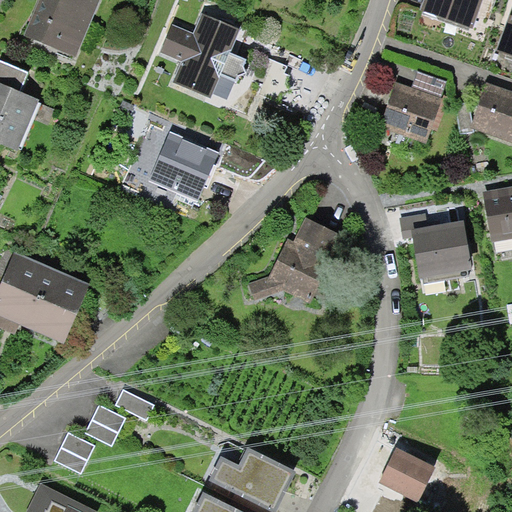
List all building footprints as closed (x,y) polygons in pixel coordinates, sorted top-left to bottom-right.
[(100,1),(97,0),(38,0),(25,33),(78,54),(100,1)] [(423,0),(420,10),(473,28),(482,0),(423,0)] [(511,5),(496,50),(511,55),(511,5)] [(176,26),(164,52),(187,64),(178,82),(217,101),(226,81),(247,91),(258,68),(237,58),(248,35),(210,17),(200,38),(176,26)] [(0,142),(17,150),(31,118),(46,125),(53,109),(38,102),(39,100),(18,91),(27,72),(0,60),(0,142)] [(386,127),(429,144),(454,84),(423,71),(416,87),(404,82),(386,127)] [(471,128),(511,142),(511,91),(487,82),(471,128)] [(226,157),(177,135),(158,178),(207,200),(226,157)] [(511,188),(490,192),(500,246),(511,243),(511,188)] [(428,281),(477,271),(468,224),(433,230),(430,215),(404,220),(408,242),(421,239),(428,281)] [(294,290),(325,299),(353,239),(315,223),(301,247),(293,243),(278,280),(258,288),(259,298),(294,290)] [(98,285),(22,257),(0,316),(0,317),(75,346),(98,285)] [(157,410),(127,395),(121,408),(150,423),(157,410)] [(129,423),(101,408),(88,435),(116,449),(129,423)] [(97,451),(69,436),(55,464),(83,478),(97,451)] [(386,481),(426,501),(443,470),(402,449),(386,481)] [(221,476),(281,507),(298,473),(259,452),(249,470),(229,460),(221,476)] [(241,511),(215,499),(208,511),(241,511)]
